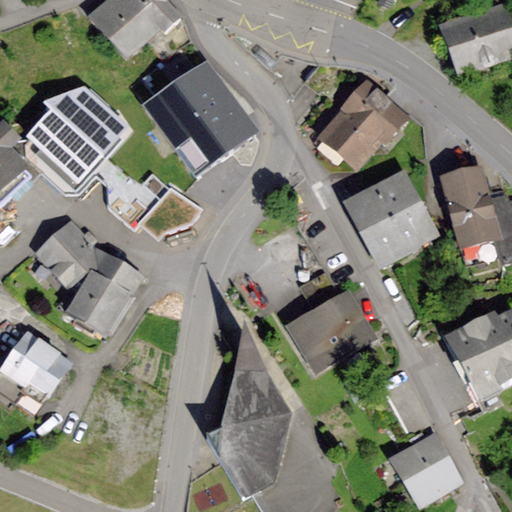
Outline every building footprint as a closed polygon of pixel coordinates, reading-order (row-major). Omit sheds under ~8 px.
[(162,33),(131,0),(111,0),(88,21),(127,64),(162,33)] [(184,18),(166,0),(131,0),(162,33),(165,36),(184,18)] [(511,9),(445,33),(460,77),(511,58),(511,9)] [(262,139),(205,67),(125,127),(94,95),(55,112),(106,158),(90,175),(106,189),(107,210),(138,236),(142,232),(160,247),(167,238),(192,230),(204,212),(181,196),(208,179),(262,139)] [(367,83),(343,112),(385,146),(390,149),(413,120),(367,83)] [(106,158),(55,112),(25,145),(76,191),(90,175),(106,158)] [(385,146),(343,112),(319,142),(361,175),(385,146)] [(0,129),(0,203),(31,171),(12,154),(22,143),(4,126),(0,129)] [(405,171),(342,209),(363,243),(400,221),(419,252),(445,237),(405,171)] [(482,172),(441,183),(461,256),(497,246),(504,269),(511,267),(511,201),(510,202),(508,196),(497,199),(490,201),(482,172)] [(400,221),(363,243),(382,275),(419,252),(400,221)] [(75,301),(102,255),(94,248),(98,242),(88,233),(84,238),(70,224),(34,258),(75,301)] [(144,279),(102,255),(75,301),(64,320),(106,344),(144,279)] [(323,273),(298,289),(312,312),(337,296),(323,273)] [(348,296),(286,331),(314,380),(376,344),(348,296)] [(511,310),(443,344),(479,407),(511,390),(511,310)] [(0,375),(0,374),(28,335),(0,313),(0,410),(29,429),(44,405),(0,375)] [(75,367),(28,335),(0,374),(0,375),(44,405),(47,408),(75,367)] [(338,511),(345,508),(244,340),(221,433),(203,444),(240,504),(250,498),(258,511),(338,511)] [(449,460),(434,436),(388,465),(404,489),(449,460)] [(424,511),(465,486),(449,460),(404,489),(418,511),(424,511)]
